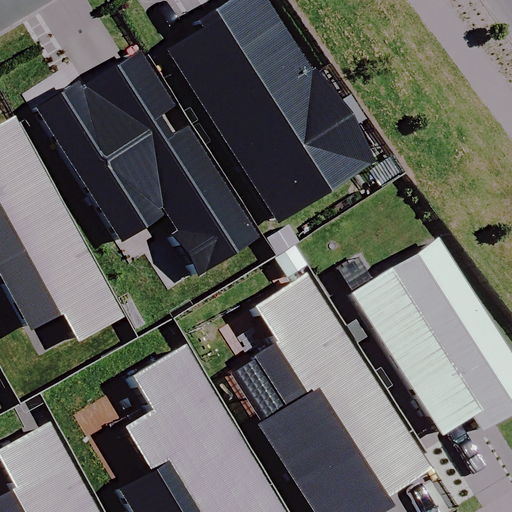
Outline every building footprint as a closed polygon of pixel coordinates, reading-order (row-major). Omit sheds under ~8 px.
[(198,25),(163,47),(272,218),(367,158),(309,68),(304,71),(257,0),(216,0),(192,15),(198,25)] [(70,80),(30,105),(116,239),(161,210),(173,230),(169,233),(194,271),(250,235),(179,125),(163,136),(149,114),(165,103),(131,50),(75,87),(70,80)] [(0,284),(22,327),(56,309),(71,337),(114,314),(8,115),(0,119),(0,284)] [(511,403),(511,362),(431,237),(346,291),(437,432),(467,412),(476,427),(511,403)] [(423,463),(300,272),(248,305),(271,341),(222,373),(311,511),(382,511),(386,510),(375,493),(423,463)] [(278,511),(178,343),(126,373),(146,407),(119,423),(146,468),(115,486),(130,511),(278,511)] [(91,511),(43,421),(0,444),(0,468),(9,485),(0,490),(0,511),(91,511)]
